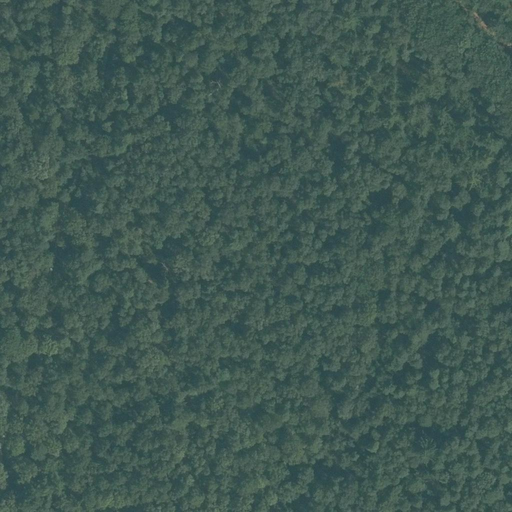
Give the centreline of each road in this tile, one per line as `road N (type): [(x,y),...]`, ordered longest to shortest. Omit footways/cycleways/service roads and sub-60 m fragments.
road 1 (track): [(116,0),(4,442)]
road 2 (track): [(420,0),(511,79)]
